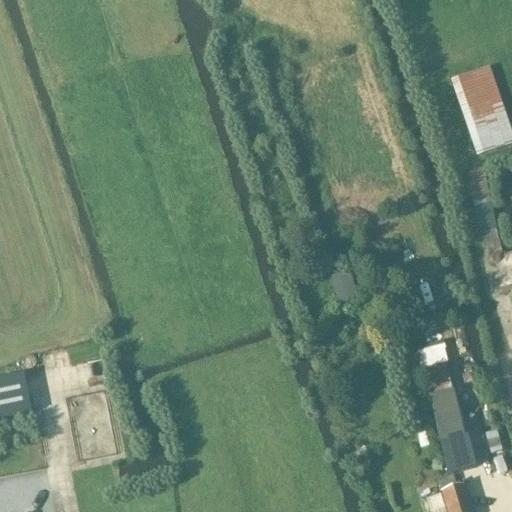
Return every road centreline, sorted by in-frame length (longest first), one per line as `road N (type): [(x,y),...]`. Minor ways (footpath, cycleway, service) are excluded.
road 1 (track): [(502,351),(446,109),(410,0)]
road 2 (track): [(0,353),(78,317),(0,68)]
